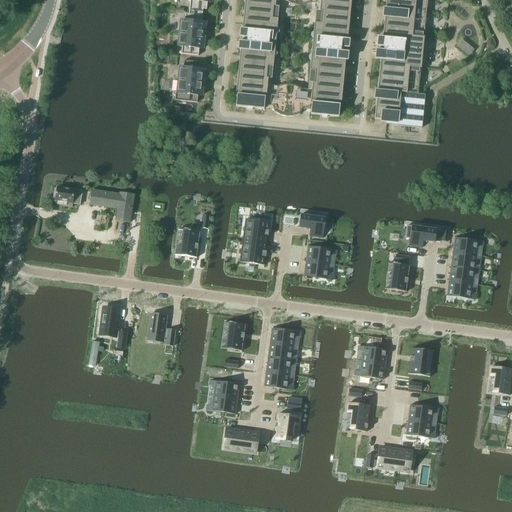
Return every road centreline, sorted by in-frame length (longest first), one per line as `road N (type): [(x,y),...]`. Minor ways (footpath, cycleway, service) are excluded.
road 1 (residential): [(227,0),(216,114),(351,133),(367,0)]
road 2 (residential): [(13,264),(268,304)]
road 3 (unclassified): [(13,264),(8,254),(31,124),(2,70)]
road 4 (residential): [(268,304),(252,426)]
road 5 (residential): [(274,305),(394,321)]
road 6 (residential): [(394,321),(382,441)]
